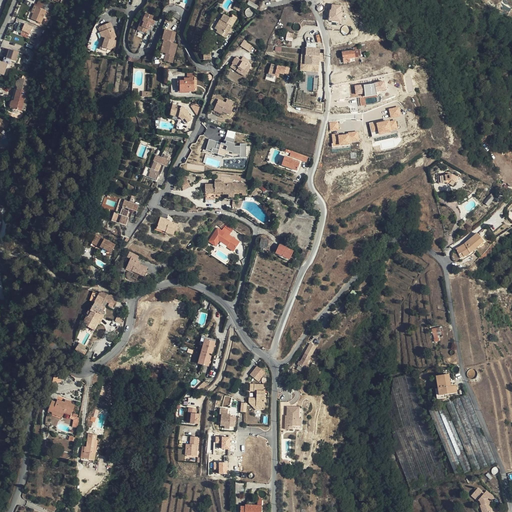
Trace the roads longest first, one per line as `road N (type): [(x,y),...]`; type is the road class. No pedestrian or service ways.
road 1 (residential): [(137,0),(125,38),(131,54),(149,47),(173,7),(185,17),(181,33),(197,65),(216,73),(157,202),(174,211),(234,214),(254,229),(231,314)]
road 2 (residential): [(276,366),(378,252),(405,238),(421,244),(445,265),(461,365),(511,509)]
road 3 (residential): [(11,511),(51,347),(61,348),(69,368),(95,364),(123,340),(135,295),(152,285),(197,285),(231,314)]
road 4 (residential): [(311,0),(327,54),(328,95),(310,183),(322,210),(268,361)]
road 5 (residential): [(276,366),(273,511)]
